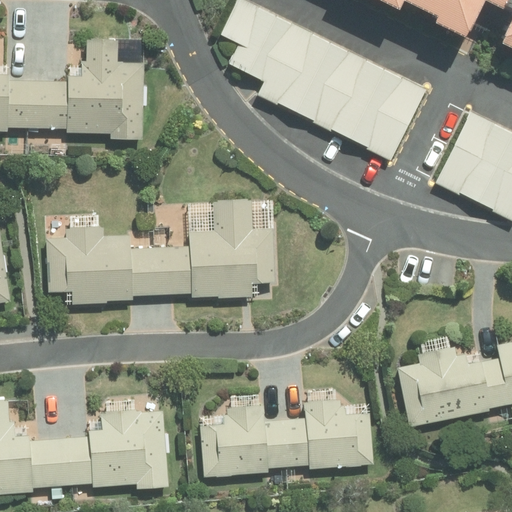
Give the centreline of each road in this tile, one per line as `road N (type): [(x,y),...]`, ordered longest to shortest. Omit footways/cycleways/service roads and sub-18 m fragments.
road 1 (residential): [(0,357),(283,343),(318,326),(343,296),(379,219)]
road 2 (residential): [(379,219),(260,147),(199,69),(168,0)]
road 3 (residential): [(511,246),(379,219)]
